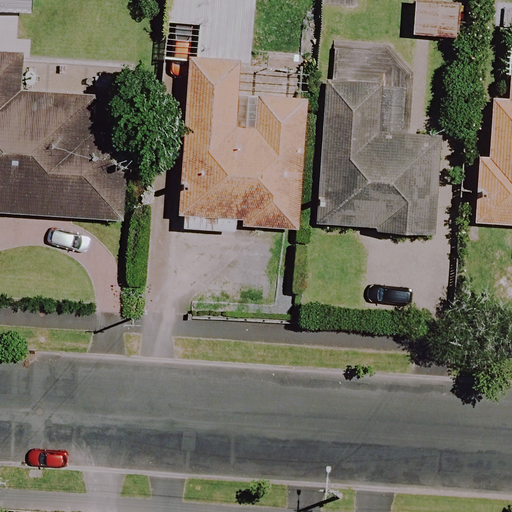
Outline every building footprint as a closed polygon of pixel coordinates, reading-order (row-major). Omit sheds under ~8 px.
[(188,60),(239,64),(247,64),(252,0),(165,0),(164,24),(191,25),(188,60)] [(458,5),(412,3),(411,37),(456,39),(458,5)] [(511,33),(507,107),(492,106),(488,159),(479,159),(474,225),(511,227),(511,33)] [(125,68),(0,59),(0,213),(114,221),(122,103),(125,68)] [(239,64),(188,60),(176,229),(233,234),(233,226),(293,230),(303,102),(266,100),(265,116),(249,115),(250,99),(236,97),(239,64)] [(381,88),(324,85),(315,227),(432,234),(437,138),(378,135),(381,88)]
